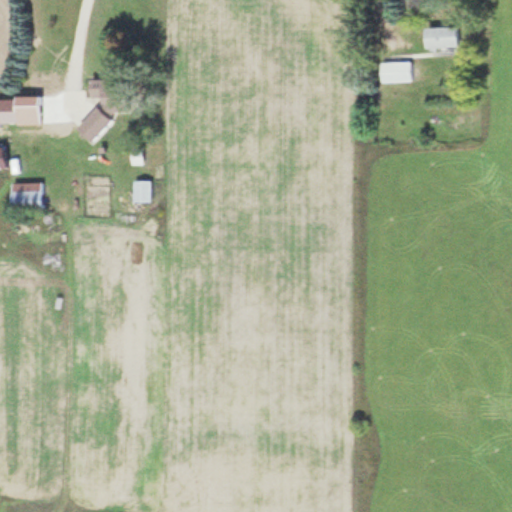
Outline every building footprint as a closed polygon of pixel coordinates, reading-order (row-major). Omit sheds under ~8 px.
[(424,45),(456,45),(456,24),(424,24),(424,45)] [(378,60),(378,80),(408,80),(408,60),(378,60)] [(87,94),(98,95),(98,105),(88,105),(87,117),(79,117),(79,138),(109,139),(111,77),(88,76),(87,94)] [(0,121),(38,122),(38,94),(0,93),(0,121)] [(40,188),(10,188),(10,208),(40,208),(40,188)]
